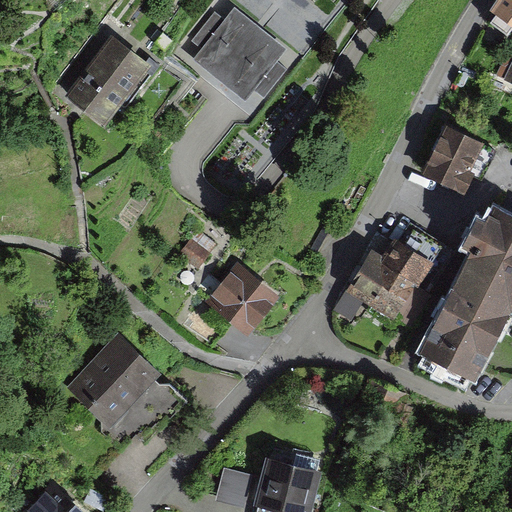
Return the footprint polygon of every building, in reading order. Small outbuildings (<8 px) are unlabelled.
[(511,0),(510,0),(502,13),(511,19),(511,0)] [(286,51),(235,9),(225,21),(215,13),(191,42),(205,53),(197,63),(246,103),(254,92),(264,100),(288,71),(277,62),(286,51)] [(163,74),(121,41),(77,96),(119,129),(163,74)] [(494,144),(455,125),(433,172),(478,193),(486,176),(480,173),(494,144)] [(511,209),(501,204),(424,351),(486,383),(511,333),(511,209)] [(452,246),(422,230),(414,245),(444,262),(452,246)] [(219,252),(201,237),(186,255),(203,270),(219,252)] [(414,245),(404,239),(390,265),(427,285),(430,287),(444,262),(414,245)] [(367,304),(404,325),(427,285),(390,265),(376,257),(346,308),(360,316),(367,304)] [(287,300),(244,267),(215,303),(234,318),(259,337),(287,300)] [(193,327),(219,342),(234,318),(207,302),(193,327)] [(172,368),(126,333),(75,388),(118,426),(132,439),(157,418),(168,404),(177,410),(188,396),(165,377),(172,368)] [(417,393),(377,375),(363,406),(412,428),(422,404),(414,401),(417,393)] [(86,464),(102,476),(132,439),(118,426),(86,464)] [(320,511),(331,467),(276,454),(264,502),(271,504),(269,511),(320,511)] [(259,474),(230,467),(222,498),(252,505),(259,474)] [(81,511),(54,486),(28,511),(81,511)] [(103,511),(109,502),(90,492),(85,503),(101,511),(103,511)]
